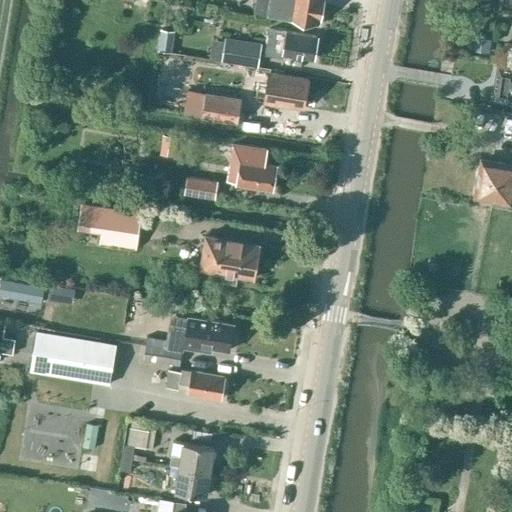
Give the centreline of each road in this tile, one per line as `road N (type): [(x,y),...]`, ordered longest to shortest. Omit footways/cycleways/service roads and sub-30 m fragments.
road 1 (tertiary): [(299,511),(385,0)]
road 2 (residential): [(485,341),(458,362),(439,356),(429,340),(436,313),(453,305),(471,309)]
